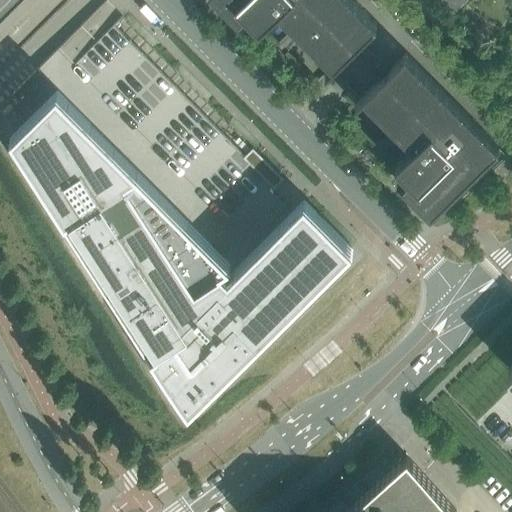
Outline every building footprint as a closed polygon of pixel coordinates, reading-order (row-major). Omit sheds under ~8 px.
[(0,0),(0,24),(24,0),(0,0)] [(278,10),(333,65),(325,73),(326,74),(377,24),(353,0),(216,0),(244,27),(245,26),(240,21),(246,14),(260,28),(278,10)] [(364,97),(413,146),(395,164),(409,178),(403,185),(398,180),(397,181),(431,215),(499,147),(406,53),(355,103),(357,104),(364,97)] [(234,268),(59,87),(34,113),(12,134),(189,408),(351,247),(304,200),(234,268)] [(274,187),(283,178),(284,178),(253,147),(245,155),(244,157),(274,187)] [(494,170),(502,178),(511,168),(511,153),(511,152),(494,170)] [(454,511),(456,510),(407,456),(347,510),(349,511),(348,511),(454,511)]
